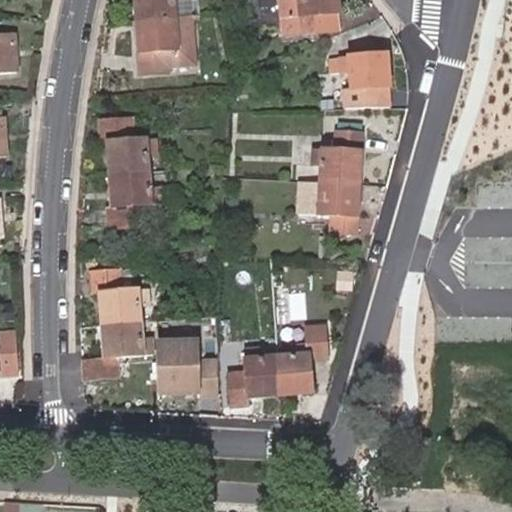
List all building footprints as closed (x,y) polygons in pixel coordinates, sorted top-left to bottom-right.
[(192,19),(197,19),(195,0),(135,0),(137,24),(176,20),(192,19)] [(338,16),(336,0),(279,0),(282,37),(331,34),(330,16),(338,16)] [(176,20),(137,24),(142,78),(170,76),(169,70),(197,67),(192,19),(176,20)] [(273,43),(271,31),(251,34),(253,46),(273,43)] [(9,39),(0,39),(0,77),(12,76),(9,39)] [(344,111),(391,111),(389,89),(387,56),(341,59),(343,74),(352,73),(353,91),(343,92),(344,111)] [(112,176),(150,174),(148,155),(156,155),(155,140),(133,142),(132,123),(101,127),(101,144),(109,144),(112,176)] [(316,184),(354,187),(356,137),(331,136),(330,153),(310,151),(309,166),(317,167),(316,184)] [(151,188),(150,174),(112,176),(114,207),(107,208),(108,229),(139,227),(137,206),(159,205),(158,188),(151,188)] [(316,184),(306,183),(306,201),(314,201),(316,184)] [(351,234),(354,187),(316,184),(314,201),(306,201),(305,215),(326,217),(325,233),(351,234)] [(102,328),(143,325),(141,306),(148,305),(147,293),(124,295),(123,275),(86,277),(88,298),(100,297),(102,328)] [(145,340),(143,325),(102,328),(105,359),(83,361),(84,383),(121,379),(119,359),(153,356),(152,339),(145,340)] [(277,357),(280,392),(311,390),(309,362),(326,361),(324,328),(307,329),(308,344),(293,345),(293,355),(277,357)] [(0,377),(8,377),(6,342),(5,336),(0,336),(0,377)] [(200,342),(155,343),(157,402),(218,400),(217,361),(200,362),(200,342)] [(250,395),(280,392),(277,357),(261,358),(260,348),(247,349),(248,368),(229,370),(232,401),(250,400),(250,395)]
